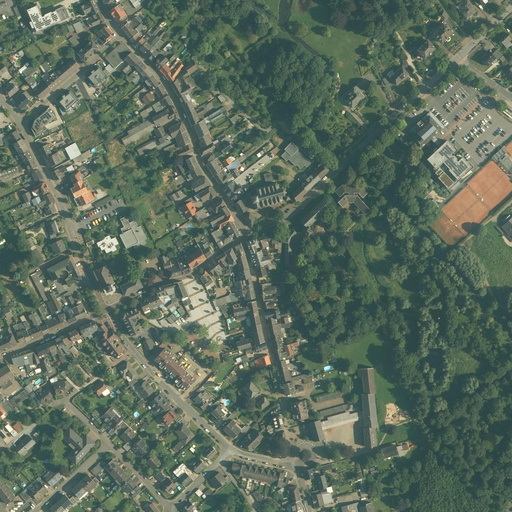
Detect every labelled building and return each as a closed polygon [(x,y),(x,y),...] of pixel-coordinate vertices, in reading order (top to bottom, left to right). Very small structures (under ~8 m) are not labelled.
[(100,12),(94,0),(92,0),(87,2),(88,5),(91,11),(93,15),(100,12)] [(111,2),(110,0),(102,0),(104,4),(109,12),(109,11),(115,8),(111,2)] [(476,11),(467,0),(463,4),(465,6),(459,11),(466,19),(476,11)] [(45,16),(45,15),(43,16),(38,4),(26,10),(37,33),(64,21),(58,9),(51,12),(52,13),(56,11),(61,21),(37,32),(27,10),(37,5),(43,17),(45,16)] [(115,8),(109,11),(112,15),(117,21),(127,15),(127,14),(128,14),(125,11),(124,11),(120,4),(115,8)] [(51,12),(45,15),(45,16),(43,17),(37,5),(27,10),(37,32),(61,21),(56,11),(52,13),(51,12)] [(88,5),(84,6),(84,5),(79,7),(83,16),(87,13),(91,11),(88,5)] [(58,9),(64,21),(70,18),(65,6),(58,9)] [(448,17),(444,11),(438,16),(443,22),(448,17)] [(100,12),(93,15),(93,16),(89,17),(86,19),(90,27),(100,23),(100,24),(105,21),(100,12)] [(138,16),(133,19),(131,21),(132,22),(134,21),(136,23),(139,25),(141,23),(143,21),(138,16)] [(80,21),(73,25),(76,30),(77,33),(84,30),(80,21)] [(132,27),(128,23),(122,28),(131,39),(137,34),(139,32),(136,29),(134,30),(132,27)] [(139,25),(136,29),(139,32),(144,28),(141,23),(139,25)] [(447,27),(444,24),(433,34),(434,34),(441,42),(441,43),(443,41),(445,42),(447,40),(448,42),(451,40),(449,38),(451,36),(450,35),(452,33),(449,29),(450,28),(448,26),(447,27)] [(73,25),(67,27),(70,33),(76,30),(73,25)] [(107,25),(97,33),(100,36),(99,37),(99,38),(99,39),(104,45),(114,36),(114,34),(107,25)] [(159,26),(152,35),(154,37),(161,28),(159,26)] [(162,30),(153,41),(156,43),(160,39),(165,33),(162,30)] [(505,32),(498,39),(504,45),(508,41),(511,39),(505,32)] [(97,33),(95,34),(90,38),(92,41),(94,43),(99,38),(98,38),(99,37),(100,36),(97,33)] [(131,39),(130,40),(135,45),(142,38),(137,34),(131,39)] [(441,42),(434,34),(431,37),(431,38),(433,40),(434,40),(438,45),(441,42)] [(81,45),(73,36),(69,40),(76,49),(81,45)] [(427,41),(423,37),(414,45),(417,49),(416,50),(418,52),(417,52),(418,53),(415,56),(417,58),(420,56),(421,56),(422,55),(425,58),(427,56),(428,58),(430,56),(432,57),(434,55),(433,53),(435,51),(434,50),(435,48),(428,40),(427,41)] [(142,38),(135,45),(140,49),(146,41),(144,39),(142,38)] [(153,47),(155,50),(163,42),(160,39),(153,47)] [(91,42),(87,45),(88,45),(83,50),(82,49),(79,52),(78,54),(79,55),(84,61),(85,60),(85,61),(86,60),(85,60),(85,59),(88,57),(89,57),(89,56),(90,55),(91,56),(93,54),(92,54),(94,53),(94,52),(94,51),(97,49),(98,49),(98,50),(98,49),(99,48),(94,43),(92,41),(91,42)] [(146,41),(140,49),(146,55),(153,47),(151,46),(146,41)] [(123,43),(122,43),(105,57),(110,63),(115,68),(125,59),(125,58),(131,52),(123,43)] [(153,47),(146,55),(152,61),(161,51),(160,50),(158,52),(155,50),(153,47)] [(497,49),(491,55),(495,58),(497,61),(499,59),(503,56),(497,49)] [(491,55),(488,51),(480,58),(487,66),(495,58),(491,55)] [(140,61),(132,52),(131,52),(125,58),(125,59),(128,62),(132,66),(134,68),(135,67),(134,67),(140,61)] [(163,55),(154,64),(159,70),(165,64),(166,64),(165,63),(168,60),(163,55)] [(73,59),(64,67),(70,74),(79,66),(73,59)] [(176,59),(169,67),(171,70),(178,61),(176,59)] [(46,62),(42,64),(48,72),(53,67),(48,60),(46,62)] [(190,65),(188,66),(187,66),(185,69),(189,74),(199,68),(194,62),(193,60),(189,63),(190,65)] [(140,61),(134,67),(135,67),(137,69),(140,73),(146,68),(140,61)] [(174,70),(180,63),(180,62),(179,61),(178,61),(171,70),(169,72),(171,75),(174,70)] [(510,65),(507,61),(502,64),(501,65),(504,69),(510,65)] [(128,62),(127,63),(126,62),(120,67),(125,73),(132,66),(128,62)] [(180,63),(174,70),(178,72),(183,65),(180,63)] [(114,68),(110,64),(105,68),(110,72),(114,68)] [(165,64),(159,70),(165,76),(169,72),(171,70),(169,67),(165,64)] [(404,65),(400,69),(399,68),(396,70),(397,72),(394,74),(401,81),(408,74),(403,69),(406,67),(404,65)] [(99,66),(94,70),(95,71),(99,68),(106,76),(95,85),(88,77),(92,74),(91,73),(86,77),(96,88),(98,86),(98,85),(106,79),(109,77),(103,71),(99,66)] [(34,73),(30,67),(26,70),(30,75),(31,76),(34,73)] [(64,67),(57,73),(62,80),(70,74),(64,67)] [(99,68),(95,71),(94,70),(91,72),(91,73),(92,74),(88,77),(95,85),(106,76),(99,68)] [(146,68),(140,73),(143,76),(146,79),(152,74),(153,74),(146,68)] [(106,69),(103,71),(109,77),(111,75),(106,69)] [(137,69),(129,77),(127,79),(130,83),(132,81),(140,73),(137,69)] [(189,74),(185,69),(182,73),(176,80),(185,95),(190,92),(192,90),(191,88),(195,86),(189,75),(189,74)] [(392,70),(387,74),(390,78),(392,80),(396,85),(401,81),(394,74),(392,70)] [(57,73),(55,72),(50,76),(44,81),(46,83),(51,89),(62,80),(57,73)] [(169,72),(165,76),(170,83),(175,79),(174,78),(171,75),(169,72)] [(140,73),(132,81),(135,83),(139,80),(143,76),(140,73)] [(159,85),(152,74),(146,79),(144,81),(146,83),(152,90),(154,89),(159,85)] [(31,76),(30,75),(27,77),(25,79),(30,85),(31,87),(36,83),(31,76)] [(176,80),(172,85),(179,98),(185,95),(176,80)] [(8,87),(5,90),(10,96),(18,90),(12,83),(8,87)] [(40,88),(36,83),(31,87),(33,89),(35,92),(40,88)] [(40,88),(35,92),(41,98),(51,89),(46,83),(40,88)] [(152,90),(146,83),(143,86),(145,89),(148,93),(150,92),(152,90)] [(159,85),(154,89),(159,98),(167,93),(161,83),(159,85)] [(365,89),(359,83),(354,88),(360,94),(365,89)] [(354,88),(354,87),(349,92),(352,95),(345,101),(352,108),(363,97),(360,94),(354,88)] [(145,89),(139,93),(142,97),(148,93),(145,89)] [(26,91),(20,96),(21,97),(15,102),(16,103),(21,109),(30,101),(28,99),(31,96),(26,91)] [(70,91),(65,95),(66,96),(70,92),(77,101),(66,110),(59,102),(63,98),(62,97),(57,101),(67,113),(69,111),(69,110),(76,103),(77,104),(80,102),(74,95),(70,91)] [(249,93),(247,91),(244,95),(247,97),(246,98),(251,101),(254,96),(249,93)] [(70,92),(66,96),(65,95),(65,94),(62,97),(63,98),(59,102),(66,110),(77,101),(70,92)] [(142,97),(142,98),(145,103),(146,104),(154,99),(150,92),(148,93),(142,97)] [(190,92),(185,95),(179,98),(183,105),(190,100),(193,98),(190,92)] [(168,95),(161,100),(163,103),(166,108),(172,104),(173,103),(168,95)] [(142,98),(139,100),(138,100),(134,104),(135,106),(137,108),(145,103),(142,98)] [(190,100),(183,105),(188,116),(195,112),(190,100)] [(161,105),(159,102),(152,106),(154,109),(157,113),(163,109),(161,105)] [(174,106),(159,114),(162,121),(169,117),(170,120),(178,115),(174,106)] [(225,106),(219,109),(223,115),(228,112),(225,106)] [(56,117),(51,111),(52,110),(50,107),(40,114),(41,115),(47,110),(49,112),(50,112),(54,117),(41,128),(43,129),(38,133),(33,127),(35,121),(38,118),(38,117),(34,120),(32,127),(35,130),(33,132),(36,137),(41,134),(40,133),(45,131),(48,129),(45,126),(56,117)] [(203,108),(196,111),(200,121),(204,119),(201,114),(205,112),(203,108)] [(219,109),(209,116),(212,122),(223,115),(219,109)] [(49,112),(47,110),(41,115),(38,118),(35,121),(33,127),(38,133),(43,129),(41,128),(54,117),(50,112),(49,112)] [(145,110),(140,113),(145,122),(151,119),(147,113),(145,110)] [(188,116),(187,116),(191,126),(200,121),(196,111),(188,116)] [(430,112),(421,121),(420,120),(418,122),(416,123),(417,124),(408,132),(411,136),(409,139),(419,150),(430,139),(434,136),(444,127),(430,112)] [(159,114),(152,118),(155,125),(159,123),(162,121),(159,114)] [(236,115),(230,119),(234,125),(240,120),(236,115)] [(145,122),(127,132),(129,134),(132,141),(154,130),(161,126),(159,123),(155,125),(152,118),(151,119),(145,122)] [(204,120),(200,121),(191,126),(193,125),(198,138),(209,132),(204,120)] [(182,122),(169,129),(170,132),(166,134),(169,140),(170,139),(176,136),(186,131),(182,122)] [(166,134),(161,126),(154,130),(157,135),(162,144),(169,140),(166,134)] [(16,130),(8,135),(10,138),(13,143),(14,144),(22,139),(16,130)] [(186,131),(176,136),(178,142),(179,148),(178,148),(178,149),(184,146),(184,145),(190,143),(186,131)] [(49,136),(53,144),(62,140),(58,132),(57,132),(54,133),(49,136)] [(209,132),(198,138),(200,142),(199,144),(201,148),(212,143),(212,142),(208,133),(209,132)] [(132,141),(129,134),(122,138),(125,145),(132,141)] [(162,144),(157,135),(154,137),(154,139),(158,145),(158,146),(162,144)] [(290,135),(286,139),(290,143),(292,142),(295,139),(290,135)] [(439,148),(442,144),(439,141),(434,136),(430,139),(435,144),(439,148)] [(14,144),(13,144),(15,147),(13,148),(14,151),(17,149),(20,154),(28,149),(22,139),(14,144)] [(154,139),(136,148),(140,155),(158,145),(154,139)] [(158,146),(157,146),(158,149),(168,144),(167,143),(171,141),(170,139),(162,144),(158,146)] [(436,169),(436,168),(438,170),(435,173),(453,192),(473,173),(469,169),(471,167),(462,157),(457,161),(456,160),(457,159),(455,157),(453,155),(452,156),(451,154),(455,150),(446,140),(442,144),(439,148),(427,159),(436,169)] [(228,141),(219,148),(221,150),(223,153),(232,147),(228,141)] [(178,142),(170,146),(164,149),(167,155),(171,153),(178,149),(178,148),(179,148),(178,142)] [(313,161),(302,150),(298,146),(297,147),(292,142),(290,143),(284,149),(286,151),(281,156),(286,161),(288,159),(293,164),(294,165),(296,166),(297,165),(300,169),(304,165),(307,167),(313,161)] [(190,143),(184,145),(184,146),(186,154),(193,151),(190,143)] [(213,143),(202,148),(199,150),(202,156),(209,152),(212,150),(215,148),(213,144),(213,143)] [(47,144),(39,149),(45,159),(52,155),(51,153),(54,152),(51,147),(49,148),(47,144)] [(184,146),(178,149),(175,151),(178,157),(186,154),(184,146)] [(74,147),(68,150),(73,159),(81,155),(79,151),(77,152),(74,147)] [(503,147),(494,156),(498,160),(498,159),(504,154),(505,154),(507,151),(504,148),(503,147)] [(28,149),(20,154),(22,157),(21,157),(24,162),(33,158),(28,149)] [(221,150),(213,155),(215,159),(223,154),(223,153),(221,150)] [(52,155),(45,159),(49,168),(63,161),(58,152),(52,155)] [(81,155),(73,159),(75,163),(80,160),(80,161),(88,157),(85,152),(81,155)] [(213,153),(203,158),(206,165),(214,159),(215,159),(213,155),(213,153)] [(228,158),(223,162),(227,166),(231,163),(232,163),(234,161),(233,161),(236,159),(232,153),(227,157),(228,158)] [(511,161),(505,154),(504,154),(498,159),(498,160),(508,170),(511,166),(511,161)] [(193,156),(185,160),(189,168),(190,170),(198,166),(193,156)] [(264,157),(253,165),(258,171),(268,162),(264,157)] [(33,158),(24,162),(29,171),(38,167),(33,158)] [(214,159),(206,165),(213,176),(221,170),(214,159)] [(236,169),(241,165),(236,159),(233,161),(234,161),(232,163),(236,169)] [(321,165),(320,163),(318,166),(319,167),(313,172),(314,172),(320,179),(330,169),(323,162),(321,165)] [(184,170),(180,163),(176,166),(180,173),(181,175),(184,174),(185,173),(184,170)] [(231,163),(227,166),(231,172),(231,173),(236,169),(232,163),(231,163)] [(19,165),(8,169),(11,177),(19,174),(18,171),(22,169),(20,165),(19,165)] [(66,168),(69,174),(75,170),(72,165),(66,168)] [(65,166),(59,170),(63,177),(69,174),(66,168),(65,166)] [(185,173),(184,174),(188,181),(202,173),(198,166),(190,170),(185,173)] [(8,169),(0,172),(0,181),(11,177),(8,169)] [(59,170),(58,169),(51,173),(56,181),(63,177),(59,170)] [(221,170),(213,176),(218,182),(226,175),(225,173),(222,169),(221,170)] [(236,169),(231,173),(233,176),(235,179),(238,177),(240,175),(236,169)] [(240,175),(238,177),(240,179),(242,181),(245,185),(247,183),(249,181),(252,178),(253,176),(247,169),(240,175)] [(39,170),(31,173),(32,175),(34,179),(36,183),(44,179),(39,170)] [(79,171),(70,176),(74,184),(82,180),(80,176),(81,175),(79,171)] [(270,172),(264,174),(266,183),(269,182),(270,185),(273,184),(272,181),(273,181),(270,172)] [(314,172),(310,176),(309,176),(306,179),(307,181),(302,185),(307,192),(320,179),(314,172)] [(226,175),(218,182),(223,189),(229,183),(227,181),(230,179),(227,175),(226,175)] [(204,176),(191,184),(196,191),(202,188),(203,189),(210,185),(204,176)] [(301,176),(297,179),(301,184),(307,181),(306,179),(304,180),(301,176)] [(235,179),(231,182),(233,185),(240,179),(238,177),(235,179)] [(88,191),(82,180),(74,184),(75,186),(71,189),(76,198),(74,199),(79,207),(82,206),(91,201),(94,199),(90,190),(88,191)] [(245,185),(242,181),(235,187),(236,189),(237,188),(242,194),(250,187),(247,183),(245,185)] [(45,182),(36,186),(37,187),(33,189),(34,190),(31,191),(35,198),(39,196),(50,191),(45,182)] [(229,183),(223,189),(227,194),(233,189),(235,187),(233,185),(231,182),(230,182),(229,183)] [(260,188),(256,189),(255,188),(255,189),(256,189),(257,193),(255,193),(255,195),(251,196),(252,200),(252,203),(253,203),(253,204),(254,206),(255,209),(255,210),(255,209),(258,209),(259,209),(258,208),(261,208),(261,209),(261,208),(265,207),(266,207),(266,206),(270,205),(270,206),(271,206),(270,205),(274,204),(274,205),(275,205),(275,204),(278,203),(279,204),(279,203),(281,202),(281,203),(282,203),(281,202),(282,200),(283,200),(282,199),(285,198),(286,201),(290,200),(289,195),(285,196),(284,195),(285,195),(285,193),(286,193),(287,192),(286,192),(285,190),(286,189),(285,189),(282,188),(282,187),(282,188),(279,188),(279,187),(280,187),(279,187),(278,185),(279,184),(278,184),(276,184),(276,183),(274,184),(274,183),(273,183),(273,184),(269,185),(269,184),(269,185),(266,186),(265,186),(264,186),(261,187),(260,187),(260,188)] [(299,188),(292,194),(295,200),(296,201),(305,193),(307,192),(302,185),(301,187),(299,188)] [(361,186),(342,185),(335,191),(340,197),(342,195),(343,197),(338,202),(342,207),(348,202),(351,202),(354,202),(363,212),(364,213),(365,215),(370,210),(369,209),(368,207),(359,198),(361,196),(362,198),(368,193),(361,186)] [(211,186),(197,194),(200,199),(201,198),(203,202),(209,198),(210,199),(218,195),(211,186)] [(233,189),(227,194),(233,202),(235,200),(242,194),(237,188),(236,189),(235,187),(233,189)] [(436,200),(441,192),(433,188),(428,196),(436,200)] [(182,195),(179,190),(169,196),(172,201),(182,195)] [(29,192),(23,195),(26,202),(27,202),(32,200),(29,192)] [(55,202),(51,193),(44,196),(45,199),(41,201),(43,206),(47,204),(48,205),(52,203),(55,202)] [(192,197),(195,202),(195,203),(200,200),(200,199),(197,194),(192,197)] [(32,200),(34,203),(35,206),(39,204),(40,207),(41,207),(43,206),(41,201),(39,196),(35,198),(32,200)] [(111,196),(95,205),(96,207),(113,198),(111,196)] [(221,197),(208,205),(212,213),(213,215),(216,213),(220,211),(219,209),(226,206),(221,197)] [(247,210),(240,199),(234,204),(241,214),(246,210),(247,210)] [(322,201),(300,221),(303,224),(303,225),(304,225),(307,228),(307,227),(309,229),(309,228),(310,228),(310,227),(309,226),(329,208),(328,208),(330,206),(327,203),(326,204),(322,201)] [(191,202),(190,202),(187,204),(182,207),(188,218),(194,214),(196,212),(192,204),(191,202)] [(48,205),(44,207),(47,211),(49,215),(56,211),(52,203),(48,205)] [(226,206),(219,209),(220,211),(221,213),(224,218),(230,214),(226,206)] [(196,212),(194,214),(196,217),(199,221),(205,217),(207,216),(202,209),(196,212)] [(211,219),(209,220),(211,224),(216,222),(224,218),(221,213),(218,215),(211,219)] [(248,213),(243,218),(251,227),(252,227),(255,217),(249,213),(248,213)] [(230,214),(224,218),(216,222),(218,227),(219,229),(225,225),(234,221),(230,214)] [(511,217),(511,218),(509,215),(510,215),(509,215),(506,217),(503,221),(505,223),(502,226),(505,229),(505,230),(506,230),(507,232),(508,232),(509,234),(509,235),(510,234),(511,236),(511,237),(511,217)] [(126,216),(121,219),(124,227),(121,229),(123,232),(121,232),(122,234),(120,235),(127,248),(133,245),(134,247),(135,249),(146,243),(144,240),(147,238),(141,226),(137,227),(137,226),(138,226),(135,220),(129,223),(126,216)] [(55,221),(47,224),(51,235),(55,233),(59,232),(55,221)] [(234,221),(225,225),(229,232),(238,227),(234,221)] [(215,240),(220,248),(232,240),(241,234),(238,227),(229,232),(227,233),(215,240)] [(307,228),(303,231),(304,232),(305,232),(305,233),(304,233),(304,234),(305,235),(306,235),(306,234),(307,234),(307,235),(308,236),(312,231),(311,230),(309,229),(307,227),(307,228)] [(224,228),(212,234),(215,240),(227,233),(224,228)] [(292,229),(287,236),(290,237),(292,238),(296,233),(292,229)] [(266,235),(256,238),(261,251),(263,257),(268,256),(269,256),(269,255),(266,248),(268,247),(268,241),(272,241),(272,235),(266,235)] [(111,239),(109,236),(104,238),(105,239),(97,243),(99,247),(100,246),(102,250),(105,249),(107,253),(112,250),(113,252),(117,250),(115,246),(119,244),(115,237),(111,239)] [(34,246),(30,238),(29,238),(26,240),(30,248),(34,246)] [(261,251),(257,252),(256,248),(259,246),(256,238),(246,242),(251,254),(255,267),(264,265),(271,263),(268,256),(263,257),(261,251)] [(61,239),(52,244),(56,254),(66,250),(61,239)] [(208,247),(207,245),(206,243),(203,245),(204,246),(206,248),(203,250),(207,258),(212,254),(212,253),(214,252),(211,248),(210,246),(208,247)] [(241,243),(234,246),(232,248),(233,250),(235,249),(236,251),(234,252),(236,257),(245,254),(241,243)] [(44,263),(36,248),(31,251),(39,265),(44,263)] [(232,248),(224,252),(228,257),(229,259),(227,260),(228,261),(230,261),(233,265),(235,264),(236,263),(235,260),(237,259),(236,257),(234,252),(236,251),(235,249),(233,250),(232,248)] [(197,251),(186,259),(188,263),(191,269),(206,258),(202,251),(200,249),(197,251)] [(178,261),(174,250),(171,251),(176,266),(177,267),(179,266),(178,262),(178,261)] [(224,252),(216,258),(223,268),(225,266),(227,270),(226,270),(226,274),(230,274),(230,268),(224,260),(228,257),(224,252)] [(245,254),(236,257),(237,259),(239,268),(240,271),(249,269),(245,254)] [(70,257),(47,269),(52,278),(53,281),(60,277),(60,276),(60,275),(60,274),(60,273),(60,272),(61,272),(61,271),(62,271),(63,270),(64,270),(65,270),(66,270),(67,270),(68,271),(68,272),(69,273),(69,274),(69,275),(69,276),(69,277),(68,278),(67,279),(66,279),(65,279),(67,282),(66,282),(68,286),(76,281),(77,283),(78,283),(77,282),(82,280),(79,275),(70,257)] [(184,260),(182,261),(182,260),(178,262),(179,266),(188,263),(186,259),(185,257),(183,258),(184,260)] [(215,259),(214,260),(208,265),(206,266),(214,275),(216,276),(220,273),(219,271),(222,268),(215,259)] [(167,262),(163,263),(165,270),(168,269),(172,268),(170,261),(167,262)] [(188,263),(179,266),(182,275),(191,271),(192,270),(191,269),(188,263)] [(105,288),(107,292),(113,289),(111,285),(114,284),(115,284),(114,283),(115,283),(115,282),(114,283),(113,280),(114,280),(113,279),(112,279),(111,277),(112,276),(112,275),(111,276),(110,273),(115,270),(113,266),(108,269),(106,266),(107,266),(107,265),(106,266),(106,265),(105,265),(105,266),(103,267),(103,266),(102,267),(97,270),(97,269),(96,270),(94,271),(93,271),(94,272),(93,272),(94,272),(95,275),(95,276),(97,278),(96,279),(97,279),(98,282),(98,283),(99,283),(100,285),(99,285),(100,286),(101,288),(101,289),(101,290),(102,289),(102,290),(103,289),(105,288)] [(264,265),(255,267),(258,277),(267,275),(265,267),(264,265)] [(172,268),(168,269),(170,278),(182,275),(179,266),(177,267),(172,268)] [(240,271),(239,272),(240,277),(241,281),(243,280),(251,278),(249,269),(240,271)] [(205,270),(198,275),(206,286),(213,281),(210,277),(208,278),(206,276),(209,275),(205,270)] [(38,275),(36,273),(31,275),(44,301),(46,300),(49,298),(48,295),(38,275)] [(290,277),(300,294),(304,292),(295,274),(290,277)] [(138,277),(120,286),(125,295),(143,287),(138,277)] [(237,281),(238,287),(235,288),(236,293),(237,298),(237,297),(244,296),(245,300),(255,298),(252,283),(246,284),(244,285),(243,282),(243,280),(237,281)] [(182,281),(173,283),(177,292),(180,298),(187,294),(186,290),(182,281)] [(215,284),(213,281),(206,286),(208,290),(213,286),(212,285),(215,284)] [(286,281),(279,282),(281,288),(281,292),(289,291),(286,281)] [(173,283),(163,286),(165,290),(166,290),(169,295),(177,292),(173,283)] [(272,286),(265,287),(264,284),(259,284),(260,295),(266,294),(281,292),(281,288),(276,289),(276,286),(272,286)] [(163,286),(154,289),(157,293),(159,296),(166,294),(167,295),(168,294),(166,294),(165,290),(163,286)] [(53,292),(48,295),(49,298),(51,301),(56,298),(54,293),(53,292)] [(173,297),(177,302),(181,299),(180,298),(177,292),(169,295),(168,295),(170,297),(171,297),(172,298),(173,297)] [(232,294),(231,292),(229,295),(231,302),(238,300),(237,297),(237,298),(236,293),(232,294)] [(156,294),(148,298),(153,308),(159,305),(160,308),(161,307),(165,305),(158,297),(157,297),(156,294)] [(164,299),(167,302),(169,301),(166,296),(167,295),(166,294),(159,296),(161,299),(162,298),(164,299)] [(71,296),(66,298),(68,302),(71,309),(76,306),(71,296)] [(56,298),(51,301),(56,312),(59,310),(62,309),(56,298)] [(148,298),(139,302),(144,312),(153,308),(148,298)] [(221,298),(213,301),(215,307),(218,306),(223,304),(221,298)] [(165,304),(169,309),(174,305),(173,303),(171,299),(169,301),(167,302),(165,304)] [(51,301),(47,302),(54,317),(58,316),(58,315),(57,316),(56,312),(51,301)] [(239,303),(232,305),(234,309),(233,310),(234,316),(249,312),(250,313),(258,311),(256,301),(247,303),(248,306),(245,307),(240,308),(239,303)] [(76,306),(71,309),(77,320),(87,315),(82,303),(76,306)] [(228,311),(224,304),(223,304),(218,306),(221,310),(223,314),(228,311)] [(43,305),(38,307),(45,322),(48,320),(44,313),(46,312),(43,305)] [(13,315),(8,306),(3,309),(7,318),(13,315)] [(123,319),(131,336),(135,334),(137,335),(137,333),(141,331),(138,326),(139,326),(140,325),(139,323),(138,322),(137,323),(136,322),(137,319),(141,317),(139,313),(140,313),(139,312),(138,312),(137,308),(125,313),(124,314),(123,314),(124,314),(123,316),(123,317),(122,317),(122,318),(123,319)] [(71,309),(64,312),(69,323),(77,320),(71,309)] [(284,310),(279,311),(279,310),(264,313),(265,318),(267,317),(267,319),(275,317),(275,319),(276,319),(285,317),(286,315),(286,311),(284,310)] [(250,313),(249,313),(250,316),(252,326),(252,327),(252,329),(261,327),(261,325),(258,311),(250,313)] [(35,317),(34,316),(33,313),(29,316),(31,319),(32,319),(35,325),(38,323),(35,317)] [(59,315),(58,315),(58,316),(63,325),(68,322),(64,313),(59,315)] [(177,319),(173,313),(169,316),(174,322),(177,319)] [(42,323),(38,315),(35,317),(38,323),(40,326),(40,327),(44,325),(43,322),(42,323)] [(48,320),(45,322),(46,324),(49,331),(62,325),(63,325),(58,316),(54,317),(48,320)] [(275,317),(267,319),(269,326),(276,324),(275,319),(275,317)] [(94,321),(86,325),(91,334),(92,333),(93,334),(94,333),(95,334),(97,333),(99,336),(95,340),(97,344),(99,342),(101,340),(102,340),(105,338),(99,329),(94,321)] [(23,323),(18,325),(22,333),(26,340),(26,342),(31,339),(28,331),(23,323)] [(276,324),(269,326),(271,335),(272,340),(280,338),(279,334),(282,333),(282,330),(282,328),(280,329),(280,326),(285,326),(285,323),(281,323),(277,324),(276,324)] [(18,325),(17,324),(13,326),(15,330),(15,331),(17,335),(22,333),(18,325)] [(44,325),(40,327),(43,334),(49,331),(46,324),(44,325)] [(86,325),(76,329),(80,336),(83,335),(84,337),(91,334),(86,325)] [(108,330),(104,325),(102,327),(101,327),(99,329),(105,338),(102,340),(101,340),(115,357),(121,352),(122,353),(123,352),(123,349),(123,348),(122,349),(117,342),(115,342),(114,341),(117,338),(117,337),(111,330),(110,330),(109,330),(108,330)] [(30,330),(28,331),(31,339),(43,334),(40,327),(40,326),(30,330)] [(261,327),(252,329),(253,331),(253,332),(252,332),(252,335),(254,335),(256,345),(264,342),(261,327)] [(76,329),(73,331),(72,332),(71,331),(68,333),(73,341),(75,340),(76,341),(82,338),(81,337),(80,336),(76,329)] [(159,330),(155,329),(153,333),(158,343),(164,340),(159,330)] [(17,335),(17,336),(20,343),(26,340),(22,333),(17,335)] [(68,333),(61,336),(64,341),(66,345),(71,351),(73,355),(75,353),(77,356),(80,354),(78,352),(73,346),(72,347),(70,345),(73,343),(73,341),(68,333)] [(0,351),(17,344),(17,343),(12,334),(8,335),(4,338),(2,334),(0,334),(0,351)] [(272,340),(271,340),(273,347),(279,345),(279,348),(282,348),(280,340),(283,339),(283,337),(280,338),(272,340)] [(148,339),(145,338),(144,341),(143,342),(147,351),(153,348),(149,339),(148,339)] [(249,338),(236,342),(238,350),(251,346),(249,338)] [(49,348),(57,344),(55,340),(47,343),(49,348)] [(251,347),(239,350),(239,353),(246,351),(246,353),(256,350),(256,352),(267,348),(265,341),(264,342),(256,345),(251,347)] [(107,352),(99,342),(97,344),(96,345),(103,354),(104,354),(107,352)] [(47,343),(36,347),(36,348),(39,356),(45,353),(46,353),(50,351),(51,351),(49,348),(47,343)] [(291,344),(283,346),(284,349),(285,352),(282,353),(283,357),(294,354),(292,347),(291,344)] [(66,345),(62,347),(63,348),(67,354),(71,351),(66,345)] [(59,348),(59,347),(51,351),(50,351),(52,355),(56,353),(55,352),(57,351),(60,357),(63,356),(59,348)] [(11,355),(15,365),(25,362),(33,359),(35,364),(39,360),(35,348),(11,355)] [(164,348),(154,359),(160,365),(159,366),(161,368),(163,367),(171,375),(170,376),(172,378),(173,377),(176,379),(175,381),(185,390),(195,379),(192,377),(190,374),(185,370),(177,363),(179,362),(164,348)] [(280,349),(274,350),(277,362),(283,360),(280,349)] [(268,355),(256,359),(258,362),(258,363),(260,367),(260,368),(270,364),(268,355)] [(63,356),(60,357),(66,370),(68,369),(69,368),(63,356)] [(47,357),(40,360),(42,364),(41,364),(44,371),(51,368),(47,357)] [(40,363),(39,360),(35,364),(33,359),(25,362),(27,370),(33,369),(32,366),(40,363)] [(296,363),(286,365),(285,360),(283,360),(277,362),(279,371),(287,370),(295,368),(297,367),(298,367),(297,363),(296,363)] [(130,364),(127,362),(118,369),(123,376),(127,374),(128,375),(127,376),(130,381),(132,380),(135,377),(138,375),(137,375),(129,365),(130,364)] [(187,369),(179,362),(177,363),(185,370),(187,369)] [(8,365),(0,369),(0,384),(9,378),(14,375),(8,365)] [(363,428),(365,447),(376,446),(374,427),(377,426),(373,393),(374,393),(375,393),(373,368),(358,369),(359,376),(362,376),(364,394),(361,394),(361,395),(362,395),(363,410),(364,418),(365,422),(364,422),(365,427),(363,428)] [(287,370),(279,371),(282,384),(290,382),(287,370)] [(135,377),(132,380),(130,381),(128,383),(132,388),(138,383),(139,382),(135,377)] [(9,378),(0,384),(3,388),(12,382),(9,378)] [(73,386),(67,380),(64,381),(67,391),(68,391),(73,386)] [(64,381),(53,384),(54,384),(57,394),(56,394),(56,395),(68,391),(67,391),(64,381)] [(102,381),(93,388),(99,395),(102,392),(107,389),(107,388),(105,386),(102,381)] [(153,390),(146,381),(140,385),(136,388),(137,389),(142,395),(144,397),(146,396),(147,396),(149,395),(149,393),(153,390)] [(251,381),(243,388),(246,391),(244,393),(246,395),(248,394),(251,398),(259,391),(251,381)] [(290,382),(282,384),(284,394),(284,395),(304,390),(303,386),(298,387),(297,388),(297,389),(295,390),(294,385),(293,384),(292,381),(290,382)] [(114,389),(108,383),(105,386),(107,388),(107,389),(109,392),(110,392),(114,389)] [(138,383),(132,388),(134,391),(137,389),(136,388),(140,385),(138,383)] [(40,386),(33,392),(36,396),(37,395),(43,390),(40,386)] [(43,390),(37,395),(40,399),(43,402),(44,404),(51,398),(49,395),(50,394),(48,388),(47,387),(43,390)] [(198,389),(192,395),(194,398),(201,392),(200,391),(198,389)] [(25,390),(15,397),(12,399),(16,404),(29,395),(25,390)] [(8,402),(0,392),(0,404),(6,411),(7,412),(12,407),(8,402)] [(202,394),(201,392),(194,398),(193,399),(198,404),(199,404),(204,410),(207,407),(206,406),(209,404),(205,400),(209,397),(205,392),(202,394)] [(157,393),(150,398),(152,401),(159,395),(157,393)] [(152,401),(150,403),(154,408),(164,399),(160,394),(159,395),(152,401)] [(264,397),(256,403),(261,409),(269,403),(264,397)] [(142,398),(137,403),(140,406),(145,402),(142,398)] [(16,404),(12,399),(8,402),(12,407),(16,404)] [(164,399),(154,408),(158,413),(161,411),(168,405),(168,404),(164,399)] [(217,401),(211,407),(213,409),(219,403),(217,401)] [(300,402),(291,404),(291,408),(290,408),(291,411),(292,411),(293,414),(292,415),(293,417),(294,417),(294,420),(300,419),(304,418),(308,417),(307,412),(307,411),(306,408),(305,406),(306,405),(305,402),(304,401),(302,401),(300,401),(300,402)] [(168,405),(161,411),(163,413),(164,412),(170,407),(168,405)] [(219,405),(211,412),(217,418),(214,420),(217,422),(225,414),(221,409),(222,408),(219,405)] [(102,416),(101,416),(102,416),(107,422),(117,413),(111,407),(102,416)] [(173,409),(170,412),(169,411),(166,414),(160,419),(162,421),(162,423),(164,423),(166,426),(169,424),(171,422),(171,420),(173,420),(175,419),(176,418),(175,417),(179,414),(176,411),(173,408),(173,409)] [(363,410),(328,420),(320,422),(322,430),(364,418),(363,410)] [(328,420),(349,414),(349,411),(327,417),(328,420)] [(117,413),(107,422),(113,428),(114,427),(122,420),(123,419),(117,413)] [(179,414),(175,417),(176,418),(175,419),(178,422),(178,421),(183,418),(179,414)] [(232,414),(225,420),(229,423),(232,420),(235,417),(232,414)] [(273,417),(267,428),(269,431),(275,426),(276,428),(279,428),(284,427),(281,415),(279,416),(279,414),(275,415),(275,417),(273,417)] [(320,419),(309,422),(309,423),(314,441),(326,438),(325,435),(324,435),(322,430),(320,422),(320,420),(320,419)] [(122,420),(114,427),(116,429),(120,426),(124,422),(122,420)] [(229,423),(224,429),(233,438),(240,431),(241,430),(240,430),(234,425),(236,423),(232,420),(229,423)] [(124,422),(120,426),(122,428),(125,431),(129,427),(124,422)] [(14,430),(8,424),(5,427),(10,433),(14,430)] [(194,435),(185,425),(184,427),(182,425),(179,428),(175,431),(178,434),(183,439),(182,440),(185,444),(189,440),(188,440),(194,435)] [(249,430),(244,426),(241,430),(240,431),(244,435),(249,430)] [(136,434),(129,428),(129,427),(125,431),(120,436),(127,442),(136,434)] [(82,440),(76,434),(77,434),(70,428),(62,437),(76,450),(75,452),(71,458),(77,463),(83,456),(91,448),(85,442),(85,443),(82,440)] [(256,429),(250,435),(249,435),(249,434),(246,437),(246,438),(247,438),(242,442),(249,449),(252,450),(264,438),(256,429)] [(284,431),(279,432),(275,434),(276,438),(277,438),(278,442),(286,439),(284,431)] [(29,436),(23,441),(23,442),(16,448),(20,454),(26,449),(27,451),(28,450),(27,450),(35,443),(29,436)] [(95,443),(89,438),(85,442),(91,448),(95,443)] [(150,448),(141,439),(132,447),(141,457),(150,448)] [(182,440),(173,448),(176,452),(185,444),(182,440)] [(211,445),(204,453),(209,459),(217,452),(211,445)] [(395,445),(388,447),(391,455),(391,456),(398,454),(398,456),(404,454),(401,445),(396,447),(395,445)] [(388,447),(381,449),(384,457),(391,455),(388,447)] [(153,454),(146,461),(151,466),(151,467),(154,470),(162,463),(153,454)] [(118,465),(112,459),(105,466),(111,473),(118,466),(118,465)] [(199,459),(191,466),(195,471),(197,473),(200,470),(205,465),(199,459)] [(238,464),(234,463),(233,463),(232,469),(233,469),(237,470),(236,474),(243,475),(245,465),(239,464),(238,464)] [(190,471),(184,464),(180,468),(182,469),(187,474),(190,471)] [(251,467),(245,465),(243,475),(243,476),(246,477),(245,478),(246,478),(246,477),(249,478),(251,467)] [(118,466),(111,473),(117,479),(124,472),(118,466)] [(53,468),(49,471),(51,473),(45,479),(50,484),(52,486),(62,477),(56,471),(53,467),(53,468)] [(258,468),(251,467),(249,478),(252,478),(252,479),(255,479),(258,468)] [(264,469),(258,468),(255,479),(258,480),(261,481),(264,469)] [(187,474),(182,469),(176,475),(185,485),(191,479),(187,474)] [(270,471),(264,469),(261,481),(264,481),(264,482),(265,481),(267,482),(270,471)] [(311,469),(304,471),(306,480),(314,478),(312,471),(311,469)] [(51,473),(49,471),(43,477),(45,479),(51,473)] [(276,472),(270,471),(267,482),(270,483),(271,483),(273,483),(276,472)] [(117,479),(116,479),(122,486),(130,478),(124,472),(117,479)] [(164,476),(159,472),(155,476),(159,481),(164,476)] [(219,472),(210,479),(214,483),(212,484),(216,489),(226,481),(224,478),(219,472)] [(284,474),(276,472),(273,483),(273,484),(280,485),(281,485),(282,485),(282,482),(284,474)] [(88,475),(79,482),(87,490),(88,492),(97,484),(93,480),(88,475)] [(324,475),(316,477),(320,489),(326,488),(327,487),(327,485),(324,475)] [(15,497),(0,478),(0,494),(7,503),(7,504),(15,497)] [(122,486),(120,487),(124,491),(125,490),(128,493),(136,485),(130,478),(122,486)] [(166,481),(164,478),(162,481),(164,483),(161,485),(169,493),(168,492),(172,488),(173,489),(176,486),(169,479),(166,481)] [(41,484),(39,482),(34,486),(43,495),(47,490),(41,484)] [(79,482),(72,489),(79,497),(82,495),(81,494),(86,490),(87,491),(87,490),(79,482)] [(43,495),(34,486),(30,490),(30,491),(33,494),(38,499),(43,495)] [(135,492),(131,496),(133,498),(141,490),(137,486),(133,490),(135,492)] [(297,486),(289,487),(290,490),(287,490),(288,493),(290,493),(292,498),(288,499),(289,502),(289,504),(292,502),(300,500),(297,486)] [(33,494),(30,491),(30,490),(27,487),(24,490),(30,497),(33,494)] [(326,488),(320,489),(324,505),(332,502),(330,493),(329,493),(329,492),(327,492),(326,488)] [(210,489),(205,494),(209,498),(214,494),(210,489)] [(320,489),(309,492),(310,496),(312,495),(315,507),(324,505),(320,489)] [(24,490),(20,494),(26,502),(31,498),(30,497),(24,490)] [(65,495),(57,502),(64,509),(71,502),(72,502),(69,499),(65,495)] [(140,504),(134,497),(132,500),(138,506),(140,504)] [(300,500),(292,503),(291,503),(293,511),(294,511),(301,509),(302,508),(300,500)] [(57,502),(50,509),(52,511),(60,511),(64,509),(57,502)] [(157,511),(159,510),(153,502),(150,505),(146,508),(149,511),(157,511)] [(360,507),(361,511),(374,511),(371,502),(365,504),(366,506),(360,507)] [(355,511),(353,503),(341,507),(342,511),(355,511)]
